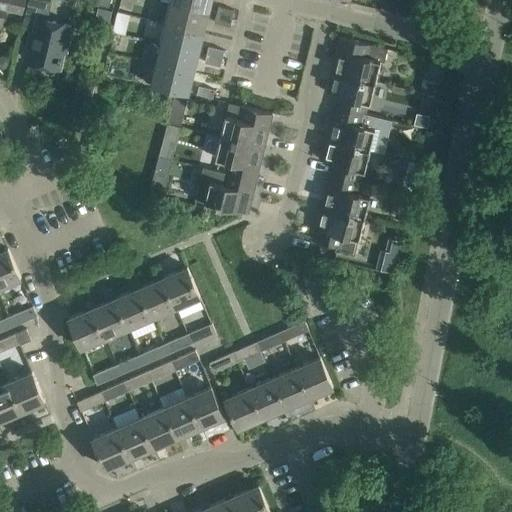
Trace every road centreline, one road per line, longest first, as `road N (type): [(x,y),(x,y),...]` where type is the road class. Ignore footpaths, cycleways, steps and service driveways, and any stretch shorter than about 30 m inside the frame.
road 1 (residential): [(414,438),(351,424),(119,490),(97,483),(63,411),(48,293),(12,203)]
road 2 (unclassified): [(414,438),(490,51)]
road 3 (residential): [(264,243),(284,226),(326,12)]
road 4 (residential): [(490,51),(326,12)]
road 5 (residential): [(12,203),(41,181),(0,86)]
